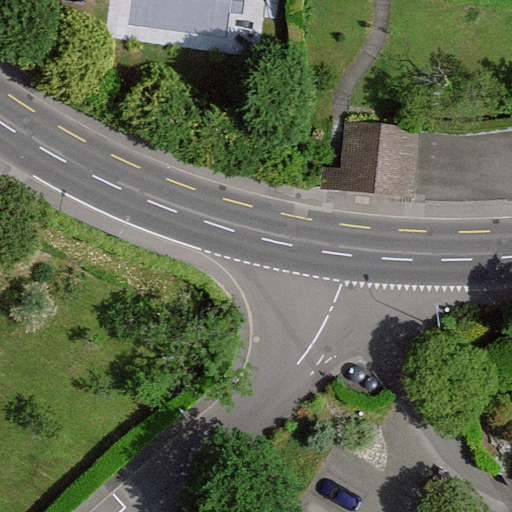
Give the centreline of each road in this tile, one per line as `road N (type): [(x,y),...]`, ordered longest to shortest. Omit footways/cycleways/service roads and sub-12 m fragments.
road 1 (tertiary): [(353,256),(183,219),(43,160),(0,131)]
road 2 (residential): [(353,256),(274,386),(128,511)]
road 3 (tertiary): [(511,253),(468,260),(353,256)]
